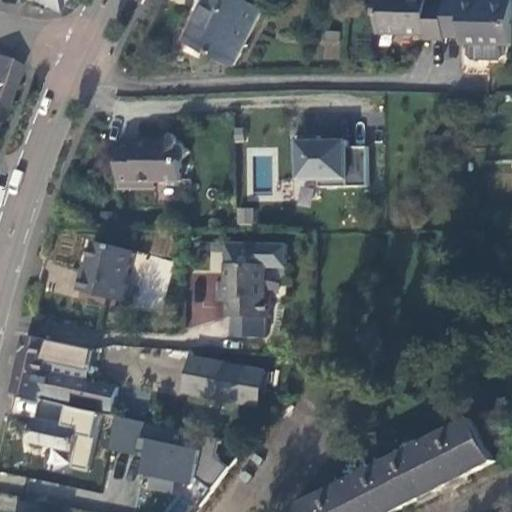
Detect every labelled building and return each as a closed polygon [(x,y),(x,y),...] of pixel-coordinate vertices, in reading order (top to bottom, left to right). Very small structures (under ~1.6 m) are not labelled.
[(33,0),(51,9),(55,0),(33,0)] [(236,0),(202,0),(181,41),(184,42),(198,50),(229,66),(258,11),(236,0)] [(422,39),(441,40),(441,37),(442,2),(425,1),(425,0),(376,0),(376,33),(422,34),(422,39)] [(460,0),(442,0),(442,2),(441,37),(459,37),(459,44),(466,44),(466,55),(470,58),(496,59),(500,55),(500,45),(508,44),(509,0),(502,0),(486,0),(486,2),(460,2),(460,0)] [(322,31),(322,41),(335,41),(335,31),(322,31)] [(193,59),(198,50),(184,42),(179,52),(193,59)] [(0,116),(18,68),(0,60),(0,116)] [(456,133),(424,134),(424,148),(457,147),(456,133)] [(180,139),(111,138),(110,186),(180,187),(180,139)] [(368,141),(292,139),(291,182),(367,184),(368,141)] [(482,268),(483,231),(473,232),(472,267),(482,268)] [(76,293),(126,306),(130,289),(122,287),(130,254),(91,244),(83,277),(80,276),(76,293)] [(135,254),(131,274),(141,276),(135,305),(162,310),(172,261),(135,254)] [(224,319),(237,319),(239,267),(222,267),(222,304),(224,304),(224,319)] [(237,319),(267,320),(266,299),(262,299),(261,268),(239,267),(237,319)] [(84,396),(94,398),(95,390),(96,386),(42,374),(44,363),(96,376),(96,371),(100,355),(23,337),(10,394),(37,400),(37,398),(82,408),(84,396)] [(214,355),(212,365),(263,375),(266,358),(236,356),(214,355)] [(257,409),(263,375),(212,365),(188,361),(182,396),(257,409)] [(30,444),(73,454),(81,421),(82,417),(38,407),(30,444)] [(95,413),(83,410),(82,417),(81,421),(93,424),(95,413)] [(116,418),(95,413),(93,424),(92,427),(113,431),(116,418)] [(468,421),(294,511),(393,511),(491,462),(468,421)] [(207,456),(196,475),(212,484),(223,465),(207,456)] [(17,486),(14,498),(39,503),(40,494),(41,491),(17,486)] [(52,497),(40,494),(39,503),(50,506),(52,497)]
